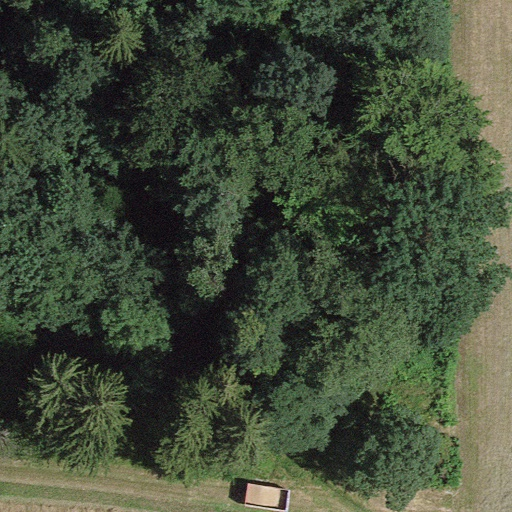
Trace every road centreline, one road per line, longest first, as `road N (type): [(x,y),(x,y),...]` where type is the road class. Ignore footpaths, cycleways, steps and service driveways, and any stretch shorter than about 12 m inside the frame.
road 1 (track): [(133,0),(159,72),(211,370)]
road 2 (track): [(211,370),(0,339)]
road 3 (track): [(211,370),(349,511)]
